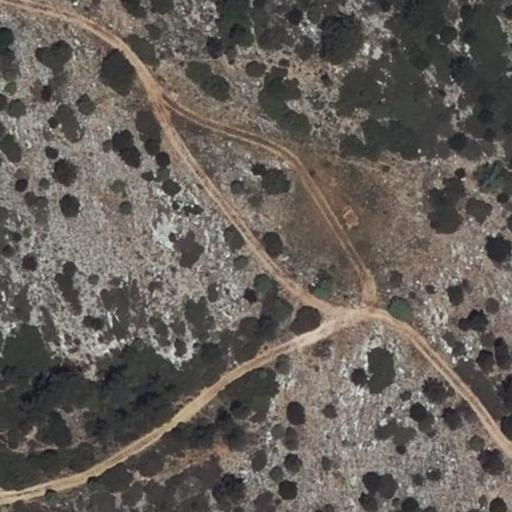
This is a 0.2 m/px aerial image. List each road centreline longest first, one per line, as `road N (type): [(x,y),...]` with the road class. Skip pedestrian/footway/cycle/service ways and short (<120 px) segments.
road 1 (track): [(9,0),(82,22),(133,57),(173,143),(256,252),(341,317),(205,395),(123,458),(0,500)]
road 2 (track): [(341,317),(396,317),(448,363),(511,443)]
